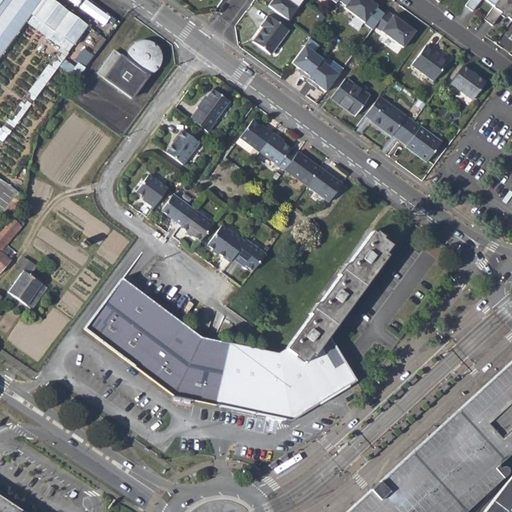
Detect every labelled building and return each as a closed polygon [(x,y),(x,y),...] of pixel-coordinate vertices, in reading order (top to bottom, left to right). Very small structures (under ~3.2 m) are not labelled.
[(0,0),(0,56),(26,22),(31,15),(41,0),(0,0)] [(88,0),(85,0),(80,7),(104,25),(111,17),(88,0)] [(304,11),(295,4),(298,0),(272,0),(268,5),(295,25),(304,11)] [(342,7),(365,24),(377,8),(366,0),(338,0),(344,4),(342,7)] [(480,0),(486,0),(494,6),(498,0),(468,0),(465,5),(474,11),(480,0)] [(506,16),(511,20),(511,19),(511,0),(498,0),(494,6),(485,19),(493,25),(501,15),(505,18),(506,16)] [(414,31),(386,10),(374,26),(403,47),(414,31)] [(0,139),(3,142),(73,46),(31,15),(26,22),(61,48),(1,130),(0,129),(0,139)] [(262,29),(253,41),(270,54),(287,31),(270,18),(270,19),(267,16),(259,27),(262,29)] [(125,56),(114,48),(97,74),(135,99),(166,52),(140,34),(125,56)] [(323,58),(305,44),(292,62),(303,70),(302,72),(309,77),(321,59),(323,58)] [(425,45),(410,65),(433,82),(450,57),(441,50),(437,56),(431,52),(432,51),(425,45)] [(340,73),(321,59),(309,77),(307,79),(314,84),(315,82),(327,90),(340,73)] [(462,66),(449,84),(471,100),(485,82),(462,66)] [(342,108),(345,105),(356,113),(369,96),(345,79),(329,99),(342,108)] [(198,109),(190,121),(209,134),(216,123),(214,121),(228,101),(212,90),(203,102),(201,100),(196,108),(198,109)] [(390,136),(391,135),(398,140),(412,122),(384,101),(378,97),(364,115),(371,120),(384,130),(384,131),(390,136)] [(342,108),(354,116),(356,113),(345,105),(342,108)] [(239,137),(236,143),(249,153),(253,147),(330,204),(343,187),(297,152),(296,154),(278,140),(279,139),(265,128),(264,130),(251,121),(239,137)] [(406,146),(405,147),(426,163),(440,143),(412,122),(398,140),(406,146)] [(182,165),(198,143),(182,130),(165,153),(182,165)] [(253,147),(249,153),(256,158),(260,153),(253,147)] [(147,200),(146,202),(152,207),(166,189),(148,175),(135,191),(147,200)] [(162,211),(180,226),(179,227),(199,242),(212,224),(192,209),(192,210),(173,196),(162,211)] [(0,232),(0,273),(11,261),(1,253),(7,245),(24,225),(22,223),(20,225),(12,219),(0,232)] [(243,243),(221,226),(207,246),(229,263),(232,259),(239,264),(240,263),(252,272),(264,255),(245,241),(243,243)] [(401,254),(375,239),(287,352),(308,367),(332,349),(401,254)] [(1,253),(11,261),(17,254),(7,245),(1,253)] [(20,273),(7,293),(32,310),(47,288),(41,285),(42,282),(31,274),(37,267),(23,257),(14,269),(20,273)] [(287,352),(277,355),(200,338),(121,279),(84,329),(174,396),(290,421),(329,398),(355,382),(332,349),(308,367),(287,352)] [(511,359),(403,459),(352,505),(345,511),(464,511),(505,474),(506,470),(505,468),(501,467),(498,468),(496,466),(511,451),(511,359)] [(368,394),(364,391),(363,393),(360,398),(359,400),(363,402),(368,394)] [(511,511),(511,473),(482,511),(511,511)] [(26,511),(0,494),(0,511),(26,511)]
